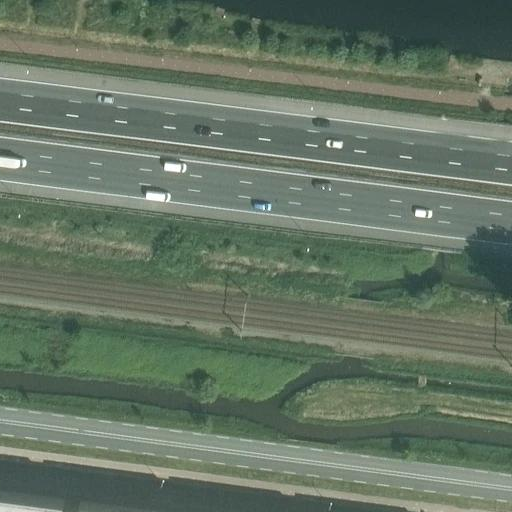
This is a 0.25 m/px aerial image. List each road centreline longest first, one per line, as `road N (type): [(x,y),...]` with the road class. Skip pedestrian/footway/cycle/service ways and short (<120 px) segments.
road 1 (unclassified): [(511,490),(0,422)]
road 2 (motorway): [(0,158),(511,223)]
road 3 (motorway): [(511,164),(0,101)]
